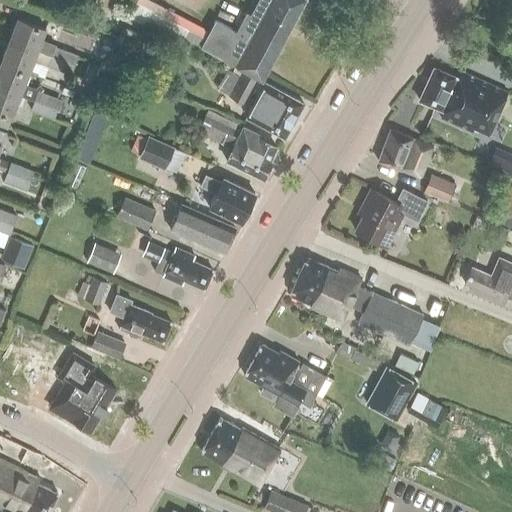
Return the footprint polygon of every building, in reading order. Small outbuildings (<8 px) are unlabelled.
[(262,80),(303,0),(256,0),(249,14),(245,12),(235,31),(214,20),(199,47),(237,67),(237,68),(258,79),(262,80)] [(39,41),(44,28),(17,17),(8,39),(36,50),(51,56),(54,47),(39,41)] [(51,56),(36,50),(8,39),(0,60),(0,62),(27,73),(32,61),(47,66),(47,65),(51,56)] [(51,56),(73,64),(77,55),(54,47),(51,56)] [(70,74),(73,64),(51,56),(47,65),(70,74)] [(22,85),(27,73),(0,62),(0,88),(19,95),(34,100),(37,91),(22,85)] [(87,62),(84,70),(95,75),(98,67),(87,62)] [(433,67),(418,100),(438,109),(438,110),(443,112),(440,118),(487,138),(507,92),(461,71),(458,78),(433,67)] [(262,80),(258,79),(242,71),(228,95),(244,104),(252,91),(258,94),(246,116),(284,137),(302,103),(262,80)] [(0,113),(10,117),(19,95),(0,88),(0,113)] [(77,107),(82,94),(73,90),(68,104),(77,107)] [(37,91),(34,100),(56,109),(60,100),(37,91)] [(53,118),(56,109),(34,100),(30,110),(53,118)] [(220,143),(222,138),(224,139),(221,143),(232,148),(226,160),(262,178),(270,161),(269,160),(275,147),(257,138),(258,134),(242,126),(237,137),(232,135),(237,124),(207,109),(198,126),(207,131),(205,136),(220,143)] [(377,161),(400,170),(419,178),(419,175),(421,175),(432,147),(432,145),(413,138),(389,129),(377,161)] [(173,147),(147,135),(137,158),(163,170),(173,147)] [(496,165),(511,168),(511,152),(500,149),(496,165)] [(33,171),(10,163),(6,172),(29,180),(33,171)] [(25,190),(29,180),(6,172),(3,182),(25,190)] [(254,193),(222,178),(220,182),(203,174),(198,185),(207,189),(208,189),(215,192),(208,207),(239,222),(254,193)] [(456,185),(430,174),(423,191),(448,202),(456,185)] [(365,207),(354,230),(387,247),(404,215),(416,221),(426,201),(402,188),(394,202),(369,189),(361,205),(365,207)] [(511,190),(500,219),(511,223),(511,190)] [(154,210),(123,196),(114,216),(145,229),(154,210)] [(483,200),(479,212),(491,216),(495,204),(483,200)] [(234,227),(180,203),(169,229),(223,252),(234,227)] [(0,209),(0,220),(12,225),(16,216),(0,209)] [(0,230),(8,234),(12,225),(0,220),(0,230)] [(22,267),(31,245),(9,236),(0,258),(22,267)] [(162,256),(169,259),(172,252),(148,242),(143,253),(160,260),(162,256)] [(94,243),(86,262),(112,273),(118,259),(106,254),(109,249),(94,243)] [(174,247),(172,252),(169,259),(162,276),(181,284),(183,280),(203,289),(211,269),(191,260),(194,256),(174,247)] [(511,263),(498,257),(490,275),(470,267),(464,283),(472,287),(470,292),(502,306),(506,297),(511,299),(511,263)] [(422,316),(357,285),(360,278),(341,269),(341,270),(337,271),(309,258),(305,260),(290,294),(310,304),(309,306),(341,320),(348,305),(362,312),(357,323),(408,346),(422,316)] [(85,299),(98,305),(107,282),(93,277),(85,299)] [(115,294),(108,311),(117,315),(117,314),(123,316),(118,329),(127,333),(128,336),(134,339),(137,337),(140,338),(141,334),(162,342),(170,322),(150,313),(150,312),(129,304),(131,300),(115,294)] [(92,334),(98,320),(87,315),(81,329),(92,334)] [(96,330),(89,348),(118,359),(125,342),(96,330)] [(294,367),(297,361),(278,351),(277,353),(260,344),(243,375),(263,386),(259,392),(274,401),(272,405),(291,415),(299,401),(308,406),(311,401),(310,400),(324,376),(301,363),(298,369),(294,367)] [(96,375),(89,371),(92,365),(66,349),(59,361),(65,365),(57,376),(66,382),(51,407),(62,414),(61,415),(69,420),(70,419),(71,419),(71,418),(90,430),(114,390),(94,378),(96,375)] [(417,361),(398,353),(393,365),(412,373),(417,361)] [(416,383),(386,367),(366,403),(396,420),(416,383)] [(411,410),(441,425),(451,406),(422,390),(411,410)] [(219,417),(200,451),(221,463),(220,465),(258,486),(279,449),(241,427),(240,429),(219,417)] [(47,511),(57,493),(37,483),(39,478),(0,459),(0,508),(7,511),(47,511)] [(271,491),(263,508),(273,511),(304,511),(307,505),(271,491)]
